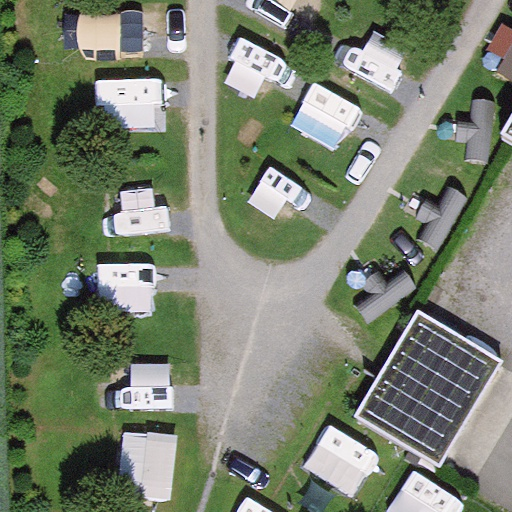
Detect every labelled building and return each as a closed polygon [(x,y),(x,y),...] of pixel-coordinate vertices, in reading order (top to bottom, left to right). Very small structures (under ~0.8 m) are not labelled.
[(314,39),(323,19),(300,9),(303,0),(259,0),(254,13),(314,39)] [(377,30),(355,67),(404,95),(426,59),(377,30)] [(166,127),(164,80),(112,82),(114,128),(166,127)] [(311,114),(357,137),(373,106),(326,83),(311,114)] [(98,306),(152,308),(154,258),(100,256),(98,306)] [(503,364),(422,318),(364,418),(445,465),(503,364)] [(118,408),(181,408),(181,362),(119,362),(118,408)] [(338,423),(314,464),(363,492),(387,451),(338,423)] [(180,493),(184,432),(131,428),(127,489),(180,493)] [(413,464),(386,511),(455,511),(466,493),(413,464)] [(288,511),(253,494),(243,511),(288,511)]
